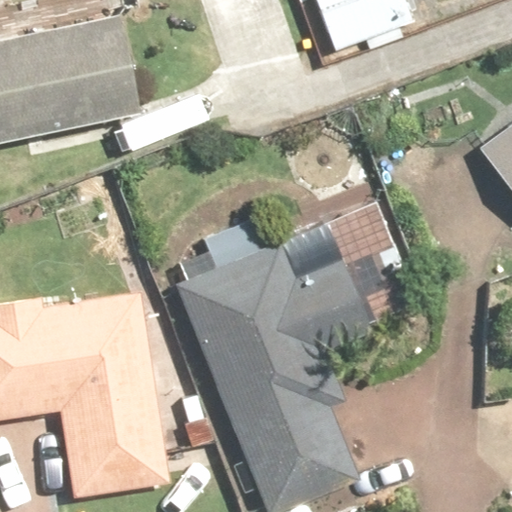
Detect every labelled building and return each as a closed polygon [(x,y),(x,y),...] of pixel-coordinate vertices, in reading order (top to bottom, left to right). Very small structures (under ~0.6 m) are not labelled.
[(398,0),(302,0),(322,52),(406,20),(398,0)] [(115,2),(0,27),(0,139),(139,109),(115,2)] [(511,111),(465,146),(511,208),(511,111)] [(311,207),(156,271),(256,511),(365,467),(317,351),(363,332),(311,207)] [(132,279),(0,303),(0,420),(46,411),(62,497),(169,477),(132,279)]
